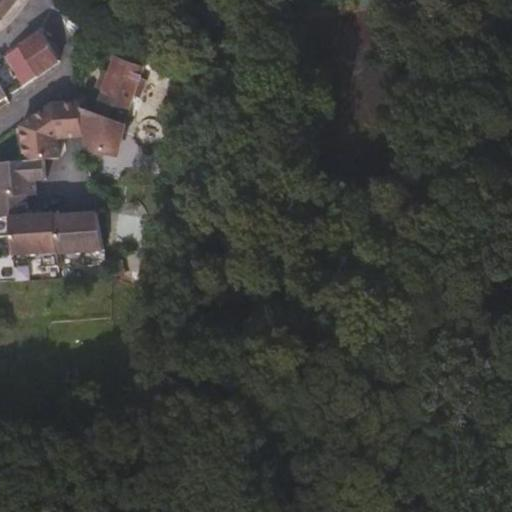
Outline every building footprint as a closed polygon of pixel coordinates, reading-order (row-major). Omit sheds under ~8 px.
[(0,0),(0,17),(13,0),(0,0)] [(109,47),(114,36),(94,27),(89,41),(109,47)] [(20,84),(57,60),(39,31),(3,55),(20,84)] [(125,107),(130,94),(136,95),(139,87),(135,84),(144,58),(128,51),(125,59),(113,55),(107,71),(103,69),(100,70),(95,83),(95,86),(100,88),(92,113),(89,132),(81,132),(82,138),(87,167),(112,167),(125,107)] [(81,132),(76,76),(72,71),(68,72),(67,75),(62,75),(60,72),(57,72),(57,76),(52,81),(44,84),(58,132),(55,133),(59,144),(82,138),(81,132)] [(53,161),(41,113),(13,121),(26,165),(46,162),(53,161)]
